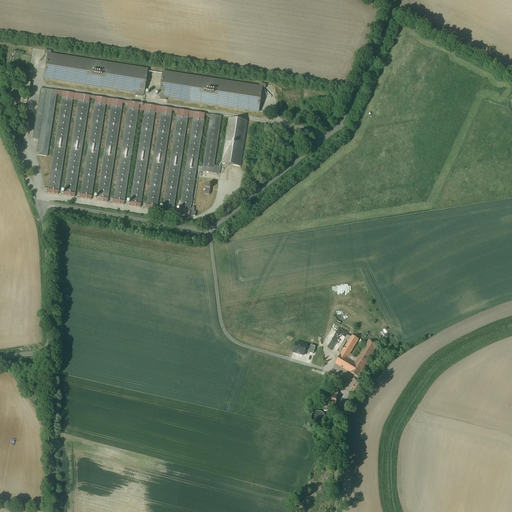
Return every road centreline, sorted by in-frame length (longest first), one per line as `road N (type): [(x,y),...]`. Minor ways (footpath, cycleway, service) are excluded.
road 1 (unclassified): [(51,358),(40,199),(199,224),(269,185),(330,134),(396,10)]
road 2 (unclassified): [(51,358),(55,511)]
road 3 (unclassified): [(396,10),(511,72)]
